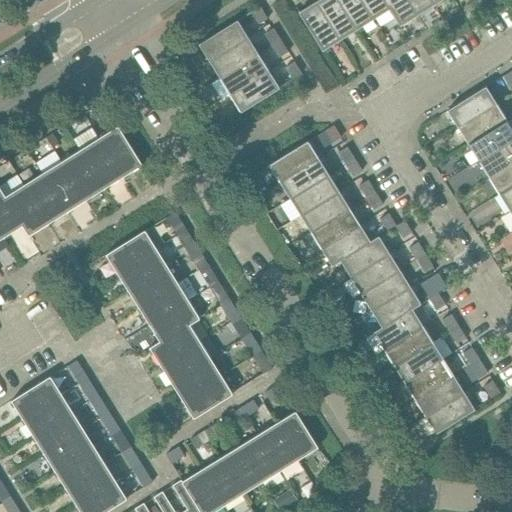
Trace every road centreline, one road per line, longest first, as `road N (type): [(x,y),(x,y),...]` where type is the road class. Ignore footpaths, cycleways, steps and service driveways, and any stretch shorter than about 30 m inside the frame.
road 1 (residential): [(384,489),(115,35)]
road 2 (residential): [(511,348),(374,118),(511,38)]
road 3 (tertiary): [(0,106),(115,35)]
road 4 (residential): [(384,489),(511,503)]
